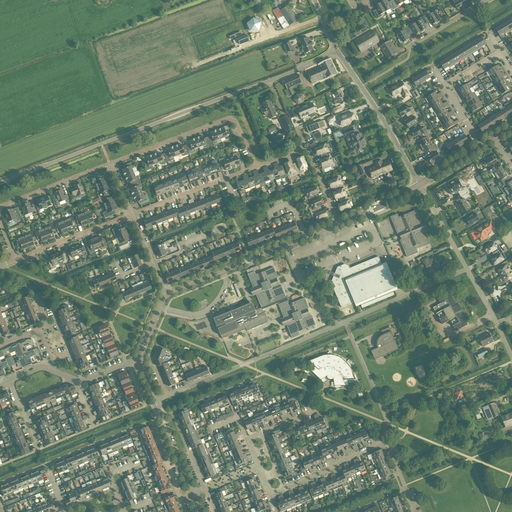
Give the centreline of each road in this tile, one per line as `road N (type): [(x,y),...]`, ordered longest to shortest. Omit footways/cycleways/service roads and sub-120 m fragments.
road 1 (unclassified): [(0,183),(338,51)]
road 2 (residential): [(413,511),(387,443),(269,495),(258,468)]
road 3 (residential): [(511,356),(420,184)]
road 4 (tertiary): [(165,295),(339,224)]
road 5 (residential): [(253,169),(231,117),(110,164)]
road 6 (tertiary): [(420,184),(338,51)]
road 7 (residential): [(253,169),(308,151),(339,224)]
road 8 (residential): [(133,214),(253,169)]
road 9 (unclassified): [(15,260),(133,214)]
